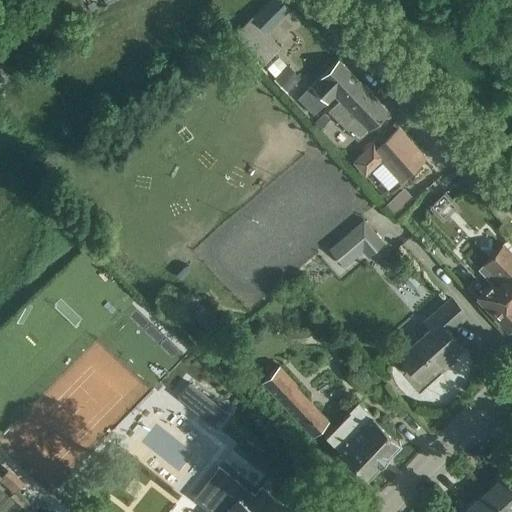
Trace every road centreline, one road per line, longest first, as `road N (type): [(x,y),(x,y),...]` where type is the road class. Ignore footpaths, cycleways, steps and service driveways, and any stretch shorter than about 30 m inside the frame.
road 1 (unclassified): [(511,202),(314,0)]
road 2 (tertiary): [(382,511),(511,387)]
